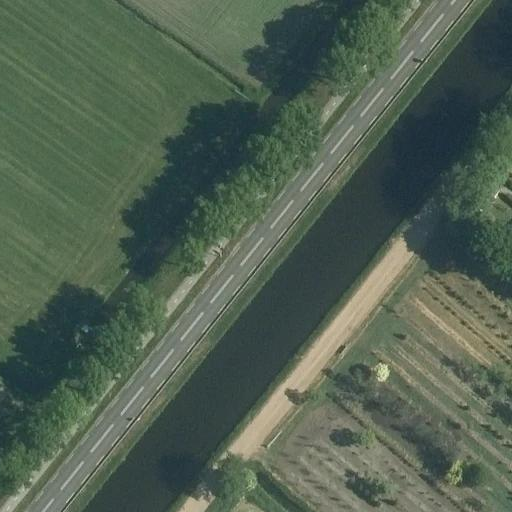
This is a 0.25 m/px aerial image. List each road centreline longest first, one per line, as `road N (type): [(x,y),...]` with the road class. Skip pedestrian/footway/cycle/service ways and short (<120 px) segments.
road 1 (primary): [(42,511),(455,0)]
road 2 (track): [(511,113),(190,511)]
